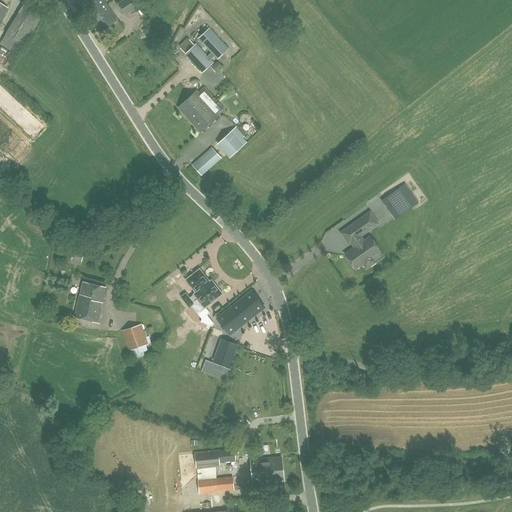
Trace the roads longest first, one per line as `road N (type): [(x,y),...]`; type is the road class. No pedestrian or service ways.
road 1 (unclassified): [(313,511),(289,326),(274,282),(175,175),(61,0)]
road 2 (track): [(511,368),(400,374),(292,348)]
